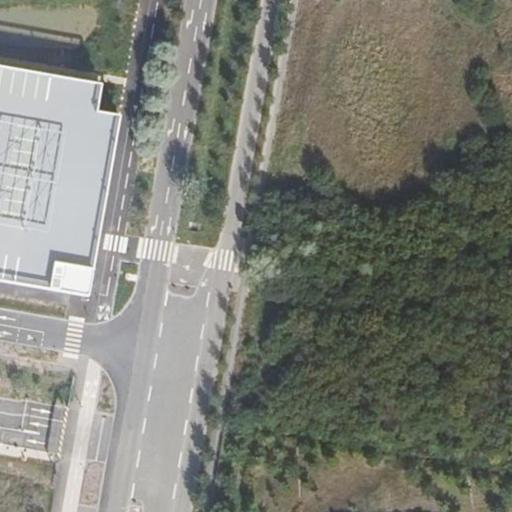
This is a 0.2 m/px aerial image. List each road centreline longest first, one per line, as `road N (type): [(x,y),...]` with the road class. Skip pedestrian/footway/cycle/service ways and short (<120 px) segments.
road 1 (tertiary): [(211,365),(272,0)]
road 2 (tertiary): [(197,0),(137,349)]
road 3 (tertiary): [(137,349),(110,511)]
road 4 (tertiary): [(186,511),(211,365)]
road 5 (unclassified): [(137,349),(0,326)]
